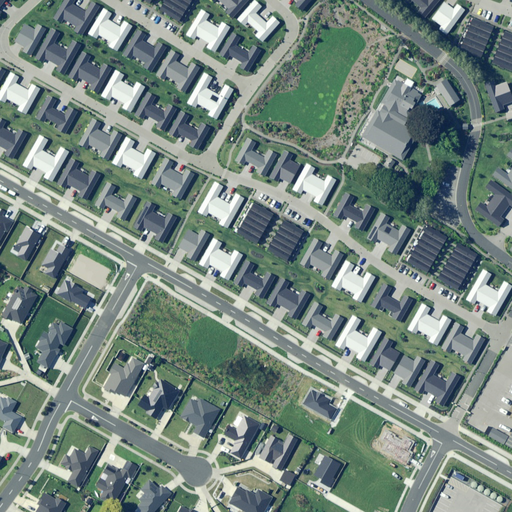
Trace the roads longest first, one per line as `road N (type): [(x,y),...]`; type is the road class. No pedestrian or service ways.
road 1 (residential): [(444,436),(140,259)]
road 2 (residential): [(503,337),(388,271),(319,217),(204,163)]
road 3 (residential): [(493,248),(469,226),(462,206),(474,98),(460,73),(372,0)]
road 4 (residential): [(35,0),(5,31),(14,56),(204,163)]
road 5 (residential): [(112,0),(248,87)]
road 6 (residential): [(140,259),(0,180)]
road 7 (residential): [(140,259),(63,395)]
road 8 (residential): [(63,395),(198,472)]
road 9 (residential): [(63,395),(0,510)]
